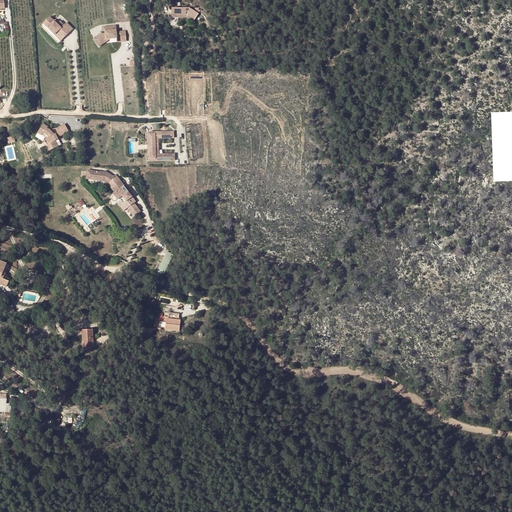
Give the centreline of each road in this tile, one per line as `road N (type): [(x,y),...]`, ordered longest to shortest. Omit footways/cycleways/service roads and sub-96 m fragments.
road 1 (track): [(511,435),(453,424),(364,372),(289,372),(227,303),(194,296)]
road 2 (residential): [(0,226),(194,296)]
road 3 (residential): [(163,118),(0,116)]
